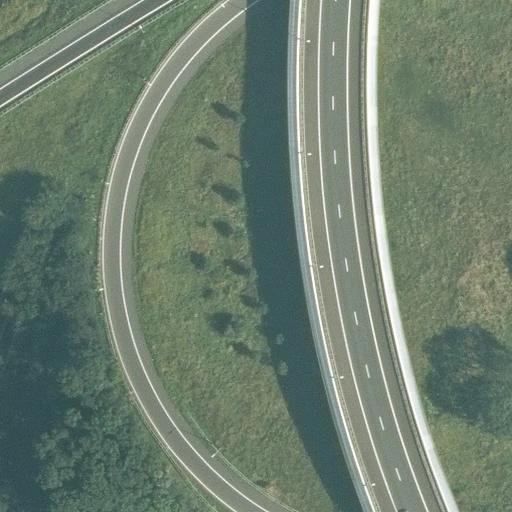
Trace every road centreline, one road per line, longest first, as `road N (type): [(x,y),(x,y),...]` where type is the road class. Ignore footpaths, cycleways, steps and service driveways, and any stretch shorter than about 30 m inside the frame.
road 1 (motorway): [(246,511),(196,469),(149,406),(125,351),(110,271),(116,192),(140,122),(176,63),(244,0)]
road 2 (motorway): [(335,0),(333,132),(348,275),(413,511)]
road 3 (motorway): [(155,0),(0,102)]
